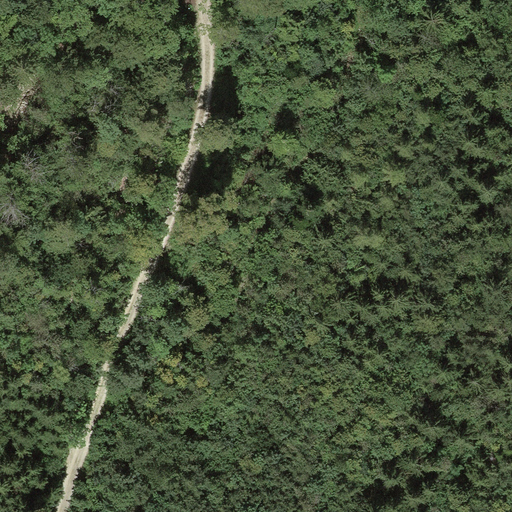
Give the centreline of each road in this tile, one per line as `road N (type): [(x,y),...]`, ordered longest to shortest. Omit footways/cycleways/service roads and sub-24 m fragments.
road 1 (track): [(202,0),(202,91),(192,135),(77,449)]
road 2 (track): [(102,395),(149,368),(204,314),(167,215)]
